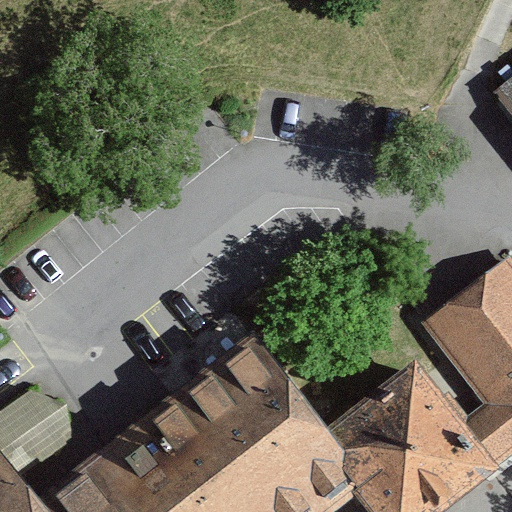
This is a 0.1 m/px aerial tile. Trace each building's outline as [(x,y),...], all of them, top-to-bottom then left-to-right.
[(511,72),(478,99),(511,143),(511,72)] [(464,429),(493,466),(511,451),(511,263),(441,318),(422,333),(442,361),(482,416),(464,429)] [(28,511),(0,478),(0,511),(333,511),(357,494),(316,442),(248,348),(28,511)] [(423,378),(413,366),(316,442),(357,494),(371,511),(434,511),(493,466),(464,429),(423,378)] [(0,407),(0,442),(53,460),(71,406),(7,385),(0,407)]
